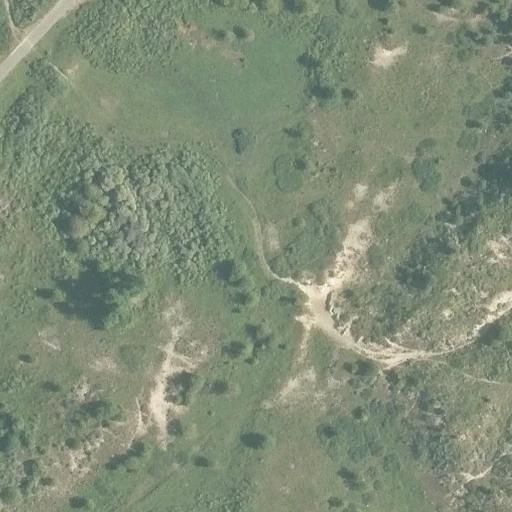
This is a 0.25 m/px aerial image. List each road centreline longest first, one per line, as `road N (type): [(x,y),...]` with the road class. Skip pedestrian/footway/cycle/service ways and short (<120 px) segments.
road 1 (unknown): [(124,142),(169,136),(229,167),(252,207),(272,278),(308,289),(319,319),(362,353),(427,362),(487,341),(511,312)]
road 2 (unknown): [(124,142),(110,140),(29,47),(2,0)]
